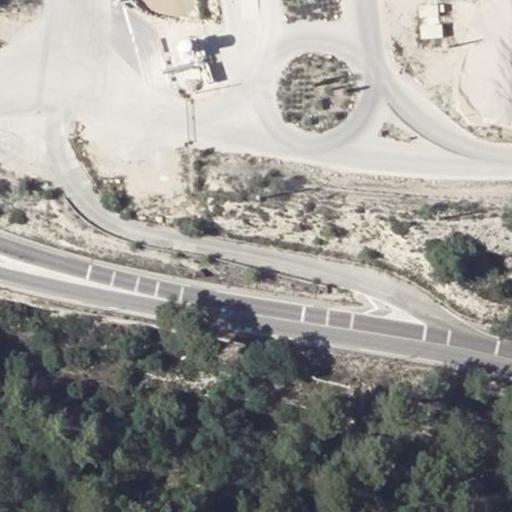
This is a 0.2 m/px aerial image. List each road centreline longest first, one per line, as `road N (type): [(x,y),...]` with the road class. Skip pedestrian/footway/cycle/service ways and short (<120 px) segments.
road 1 (tertiary): [(511,358),(189,303)]
road 2 (tertiary): [(189,303),(0,243)]
road 3 (tertiary): [(0,272),(72,290),(189,303)]
